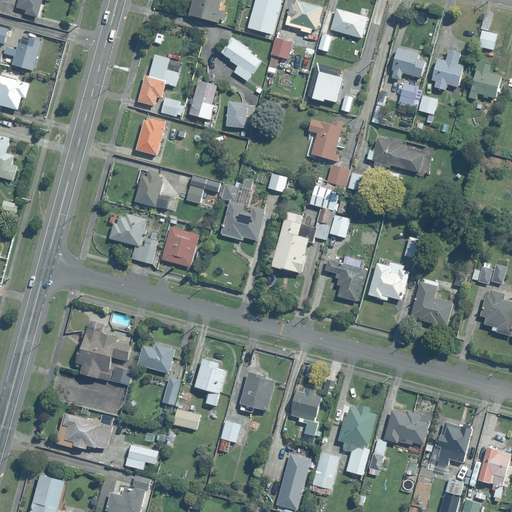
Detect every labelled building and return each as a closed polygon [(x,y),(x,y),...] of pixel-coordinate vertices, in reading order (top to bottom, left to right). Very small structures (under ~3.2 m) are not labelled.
[(17,0),(15,9),(26,12),(26,15),(39,18),(43,0),(45,0),(49,1),(49,0),(17,0)] [(221,10),(223,0),(194,0),(190,16),(220,24),(221,20),(227,22),(229,13),(221,10)] [(284,1),(278,0),(257,0),(249,29),(267,34),(266,38),(273,40),(284,1)] [(296,5),(291,4),(287,26),(303,29),(302,33),(308,34),(307,39),(317,41),(324,7),(297,2),(296,5)] [(0,23),(0,36),(6,38),(10,27),(0,23)] [(500,35),(482,30),(478,46),(496,51),(500,35)] [(16,57),(14,66),(35,72),(43,42),(21,36),(18,50),(7,47),(5,54),(16,57)] [(239,67),(235,72),(249,82),(264,61),(252,53),(254,51),(247,47),(249,45),(244,42),(243,44),(233,37),(222,53),(233,60),(232,62),(239,67)] [(296,42),(278,38),(269,73),(277,75),(281,59),(291,61),(296,42)] [(421,53),(400,48),(394,71),(395,71),(393,78),(403,81),(405,74),(422,79),(427,60),(420,58),(421,53)] [(447,61),(438,59),(433,81),(437,82),(436,88),(448,91),(449,86),(460,88),(465,66),(459,65),(462,54),(449,51),(447,61)] [(151,77),(147,76),(140,103),(159,108),(161,98),(164,99),(168,85),(177,87),(184,63),(157,56),(151,77)] [(491,67),(478,64),(470,99),(477,101),(478,95),(496,99),(498,93),(502,94),(503,88),(500,88),(502,77),(489,75),(491,67)] [(332,75),(320,72),(314,100),(326,103),(326,101),(339,104),(345,79),(341,78),(343,71),(334,69),(332,75)] [(0,105),(20,111),(23,98),(29,100),(32,84),(0,76),(0,105)] [(219,87),(200,82),(192,115),(212,121),(216,105),(214,105),(219,87)] [(418,108),(424,89),(405,83),(399,104),(401,104),(398,112),(407,115),(410,105),(418,108)] [(355,98),(347,95),(343,111),(351,113),(355,98)] [(439,100),(423,96),(419,112),(429,114),(427,122),(433,124),(439,100)] [(183,103),(167,99),(164,114),(179,118),(180,115),(184,116),(187,107),(182,106),(183,103)] [(249,103),(230,102),(228,127),(247,128),(249,103)] [(310,132),(319,134),(312,155),(339,163),(341,155),(336,154),(345,124),(335,121),(334,126),(329,125),(330,123),(314,118),(310,132)] [(150,121),(145,120),(137,152),(159,157),(167,123),(151,119),(150,121)] [(189,131),(180,130),(180,138),(189,138),(189,131)] [(0,177),(16,182),(20,166),(14,165),(16,156),(9,154),(13,139),(0,135),(0,177)] [(371,150),(368,160),(375,161),(374,166),(372,165),(370,170),(383,173),(384,169),(387,170),(388,165),(418,172),(417,175),(424,177),(425,172),(428,173),(432,156),(409,150),(410,147),(378,139),(375,151),(371,150)] [(322,208),(336,212),(341,192),(339,192),(340,186),(346,187),(351,170),(333,165),(329,181),(319,178),(312,206),(322,208)] [(138,183),(141,184),(136,203),(169,211),(172,198),(162,195),(165,181),(160,180),(162,174),(142,169),(138,183)] [(400,174),(384,171),(382,181),(398,185),(400,174)] [(368,177),(354,172),(349,189),(363,193),(368,177)] [(274,173),(269,189),(286,193),(290,178),(274,173)] [(190,185),(192,186),(188,201),(201,204),(205,190),(202,189),(205,179),(192,176),(190,185)] [(245,180),(243,188),(252,191),(255,183),(245,180)] [(230,201),(245,205),(249,191),(210,182),(208,189),(215,191),(213,200),(230,204),(230,201)] [(21,204),(5,200),(3,210),(19,214),(21,204)] [(230,201),(230,204),(222,234),(244,239),(244,237),(259,241),(267,211),(254,208),(252,213),(244,212),(245,205),(230,201)] [(350,203),(341,202),(339,214),(347,216),(350,203)] [(336,212),(322,208),(318,222),(332,226),(336,212)] [(128,218),(121,216),(119,224),(116,223),(111,240),(135,247),(132,259),(157,266),(162,249),(159,248),(162,241),(150,238),(153,230),(147,229),(151,217),(130,211),(128,218)] [(332,226),(318,222),(317,227),(303,223),(305,216),(288,211),(273,267),(302,275),(308,256),(306,256),(310,242),(315,244),(317,237),(328,241),(332,226)] [(354,220),(337,216),(332,235),(349,239),(354,220)] [(172,227),(163,261),(192,269),(201,235),(172,227)] [(421,239),(410,237),(407,257),(417,259),(421,239)] [(359,303),(366,271),(362,270),(364,260),(346,256),(344,264),(328,261),(326,271),(338,274),(337,279),(340,279),(339,286),(341,287),(338,298),(359,303)] [(381,264),(378,263),(370,296),(379,298),(378,300),(388,302),(390,297),(404,301),(411,272),(406,270),(407,266),(393,263),(393,260),(382,257),(381,264)] [(508,267),(498,265),(494,282),(504,284),(508,267)] [(482,271),(480,281),(490,284),(494,269),(484,266),(482,271)] [(480,281),(482,271),(475,268),(472,279),(473,279),(480,281)] [(441,286),(421,281),(413,320),(450,329),(455,303),(438,299),(441,286)] [(511,336),(511,302),(506,301),(507,295),(492,291),(491,296),(487,295),(481,317),(487,318),(486,325),(494,327),(493,332),(511,336)] [(85,365),(82,374),(131,386),(135,370),(118,366),(117,370),(112,369),(115,358),(129,361),(133,345),(119,342),(121,333),(90,325),(84,349),(81,348),(77,363),(85,365)] [(144,346),(139,365),(170,374),(177,349),(159,344),(157,349),(144,346)] [(221,364),(205,359),(196,388),(210,392),(207,404),(218,407),(228,372),(220,369),(221,364)] [(250,373),(249,375),(241,405),(243,405),(242,410),(254,413),(255,409),(268,412),(277,381),(250,373)] [(183,381),(171,378),(164,403),(167,404),(165,408),(174,411),(183,381)] [(334,398),(338,383),(326,379),(322,394),(334,398)] [(292,415),(301,418),(300,422),(308,425),(306,434),(321,438),(323,431),(318,430),(321,418),(317,417),(322,397),(316,396),(317,390),(308,388),(306,393),(299,391),(298,393),(292,415)] [(344,450),(352,452),(347,472),(365,477),(371,450),(369,449),(377,416),(370,414),(371,409),(362,406),(361,410),(351,408),(349,419),(346,418),(340,442),(346,443),(344,450)] [(380,439),(371,473),(375,474),(374,477),(379,478),(389,442),(400,445),(401,439),(407,440),(406,444),(413,446),(414,443),(424,446),(432,417),(407,410),(406,415),(394,411),(386,440),(380,439)] [(103,420),(66,413),(58,444),(87,451),(88,447),(108,452),(116,417),(104,414),(103,420)] [(243,425),(227,421),(222,439),(223,440),(220,450),(229,452),(232,442),(238,444),(243,425)] [(466,464),(475,426),(465,424),(464,426),(447,422),(444,435),(440,434),(437,448),(442,449),(440,456),(442,457),(441,464),(451,466),(452,461),(466,464)] [(159,433),(157,441),(166,443),(168,435),(159,433)] [(160,451),(133,444),(127,465),(145,470),(147,463),(156,466),(160,451)] [(511,454),(489,448),(488,451),(480,481),(495,486),(494,491),(496,491),(494,497),(496,498),(496,501),(494,500),(492,507),(499,509),(506,485),(504,484),(511,454)] [(322,453),(313,491),(333,496),(342,458),(322,453)] [(313,461),(292,455),(278,505),(299,511),(313,461)] [(67,481),(42,475),(32,511),(64,511),(65,511),(59,510),(67,481)] [(111,492),(106,511),(108,511),(141,511),(147,491),(150,492),(153,481),(137,476),(133,491),(125,489),(123,495),(111,492)] [(465,482),(450,478),(444,501),(459,505),(465,482)] [(190,509),(200,510),(202,498),(189,496),(188,502),(191,502),(190,509)] [(480,511),(483,503),(468,498),(463,511),(480,511)]
